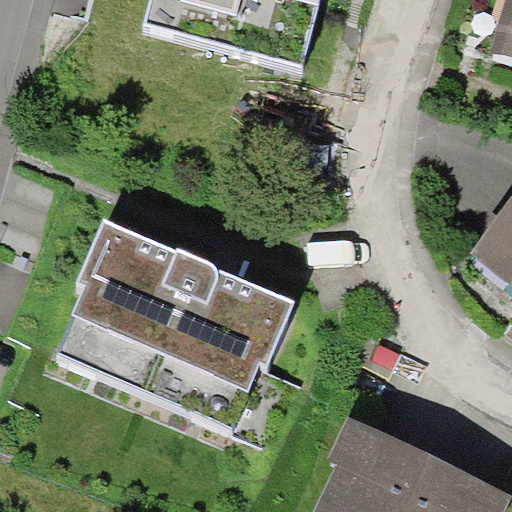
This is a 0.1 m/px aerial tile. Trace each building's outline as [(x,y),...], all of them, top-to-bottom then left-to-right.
[(150,0),(144,24),(301,66),(318,0),(150,0)] [(511,0),(506,0),(490,51),(511,57),(511,0)] [(511,197),(470,250),(511,282),(511,280),(511,197)] [(176,249),(103,218),(76,282),(85,285),(72,312),(76,316),(57,354),(234,431),(249,391),(260,363),(267,366),(295,301),(220,269),(218,269),(217,268),(215,265),(213,263),(198,257),(177,247),(176,249)] [(504,511),(511,497),(511,495),(348,416),(328,458),(336,462),(311,511),(504,511)]
